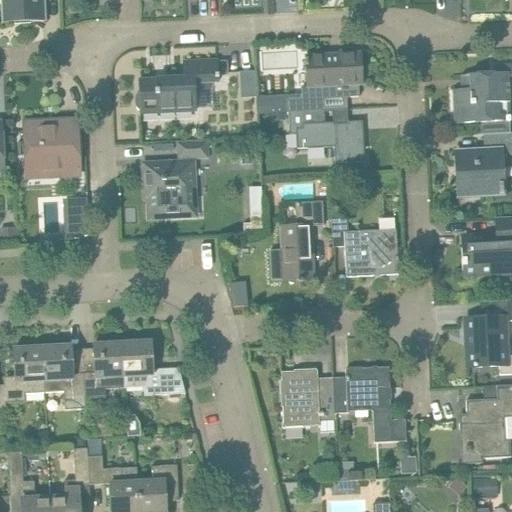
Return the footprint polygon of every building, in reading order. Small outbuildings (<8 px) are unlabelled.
[(0,0),(0,1),(1,21),(30,20),(30,22),(44,21),(42,0),(0,0)] [(301,100),(287,100),(288,114),(289,114),(322,112),(347,111),(346,94),(359,93),(358,85),(360,85),(359,54),(339,54),(330,55),(307,56),(308,76),(308,88),(300,88),(301,100)] [(138,110),(140,110),(140,116),(197,113),(195,85),(213,84),(211,61),(183,62),(184,78),(158,80),(157,79),(156,79),(156,81),(139,82),(139,96),(137,96),(138,110)] [(470,90),(452,91),(454,124),(474,123),(482,123),(483,135),(503,134),(511,133),(510,122),(508,79),(511,78),(511,65),(493,67),(493,75),(469,76),(469,83),(470,90)] [(257,95),(258,71),(244,71),(244,94),(257,95)] [(322,112),(289,114),(290,134),(297,134),(298,149),(333,147),(334,164),(344,163),(364,162),(362,122),(348,122),(348,125),(334,126),(333,123),(323,124),(322,112)] [(24,129),(25,148),(26,179),(79,176),(77,126),(24,129)] [(456,157),(453,157),(454,168),(456,168),(458,192),(466,191),(467,196),(486,195),(503,194),(501,156),(511,155),(511,133),(503,134),(483,135),(484,151),(476,152),(456,153),(456,157)] [(148,220),(183,218),(195,217),(192,159),(207,158),(206,144),(179,145),(179,160),(181,160),(182,163),(163,164),(143,165),(144,199),(147,199),(148,220)] [(87,199),(67,200),(69,241),(89,240),(87,199)] [(281,228),(282,261),(283,281),(298,281),(298,283),(303,283),(303,280),(313,280),(311,227),(323,226),(322,203),(296,204),(296,227),(281,228)] [(250,223),(245,223),(245,232),(263,231),(262,216),(250,216),(250,223)] [(462,276),(482,275),(511,273),(511,217),(495,218),(496,235),(463,237),(465,260),(461,261),(462,276)] [(344,248),(345,258),(346,278),(373,277),(373,273),(380,272),(380,276),(398,276),(395,230),(348,233),(348,218),(331,218),(333,248),(344,248)] [(17,228),(1,228),(1,238),(3,238),(17,238),(17,228)] [(504,318),(504,326),(511,325),(511,304),(496,305),(496,319),(504,318)] [(496,319),(464,320),(465,339),(468,339),(468,345),(466,346),(467,368),(499,367),(499,376),(511,375),(511,356),(506,357),(504,326),(504,318),(496,319)] [(150,343),(121,344),(124,388),(143,387),(144,396),(163,395),(185,394),(178,369),(152,370),(150,343)] [(124,388),(121,344),(93,346),(94,373),(83,374),(85,399),(105,398),(104,389),(124,388)] [(85,399),(83,374),(72,375),(70,347),(42,348),(44,392),(64,391),(64,400),(64,405),(70,410),(85,409),(85,399)] [(44,392),(42,348),(13,350),(15,378),(3,378),(3,386),(4,386),(5,403),(25,402),(25,393),(44,392)] [(345,378),(332,379),(334,415),(348,414),(347,404),(371,403),(373,445),(392,444),(405,443),(405,441),(405,421),(391,421),(390,400),(388,400),(387,390),(389,390),(388,368),(345,370),(345,378)] [(334,418),(334,415),(332,379),(317,380),(317,371),(302,372),(302,375),(294,376),(294,372),(281,373),(283,424),(319,422),(319,419),(334,418)] [(468,460),(488,459),(509,459),(509,439),(504,439),(503,418),(511,417),(511,387),(487,388),(487,401),(465,401),(467,446),(466,446),(466,452),(468,452),(468,460)] [(111,414),(97,415),(98,430),(112,430),(111,414)] [(77,437),(74,440),(75,449),(85,448),(85,437),(77,437)] [(64,498),(50,498),(50,511),(78,511),(78,504),(90,503),(89,486),(88,458),(87,449),(74,450),(74,459),(76,489),(64,489),(64,498)] [(38,458),(48,457),(48,451),(22,452),(22,458),(23,462),(38,461),(38,458)] [(22,458),(22,452),(7,453),(9,488),(10,497),(10,511),(50,511),(50,498),(35,499),(35,491),(24,492),(23,462),(22,458)] [(101,457),(88,458),(89,486),(110,485),(111,511),(138,511),(137,481),(121,482),(120,468),(102,469),(101,457)] [(413,458),(399,458),(400,474),(414,473),(413,458)] [(346,463),(338,463),(338,479),(353,479),(353,469),(346,463)] [(137,481),(138,511),(165,511),(165,502),(178,501),(176,466),(152,467),(153,481),(137,481)] [(487,477),(471,478),(472,498),(487,497),(487,477)] [(455,486),(459,490),(467,490),(467,478),(455,478),(455,486)] [(0,511),(10,511),(10,497),(0,497),(0,511)] [(373,511),(389,511),(389,503),(373,504),(373,511)]
